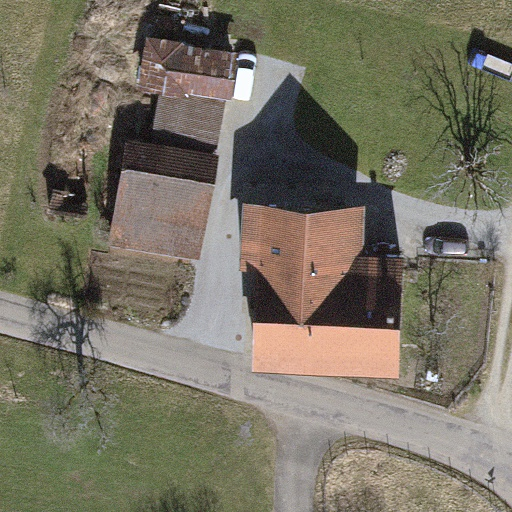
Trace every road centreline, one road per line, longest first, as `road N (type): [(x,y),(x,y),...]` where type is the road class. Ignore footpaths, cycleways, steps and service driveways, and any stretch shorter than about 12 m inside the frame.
road 1 (tertiary): [(511,474),(451,446),(0,317)]
road 2 (track): [(511,334),(492,461)]
